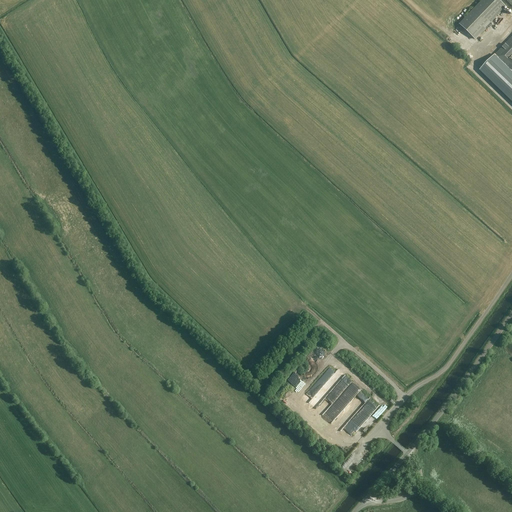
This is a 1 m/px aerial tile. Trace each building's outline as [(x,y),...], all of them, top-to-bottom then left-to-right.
[(498,0),(482,0),(459,24),(475,39),(506,7),(498,0)] [(511,37),(480,70),(511,100),(511,37)] [(285,394),(300,407),(303,404),(288,390),(285,394)] [(376,409),(371,403),(363,409),(369,415),(376,409)] [(358,452),(362,461),(366,459),(362,450),(358,452)]
